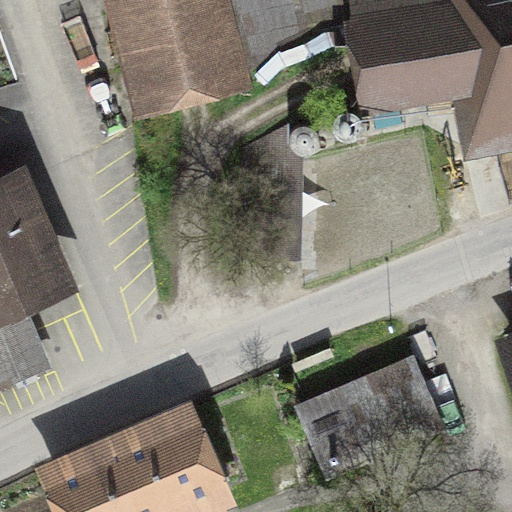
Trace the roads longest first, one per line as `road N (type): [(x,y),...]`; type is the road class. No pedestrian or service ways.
road 1 (residential): [(0,457),(511,239)]
road 2 (track): [(211,362),(194,122)]
road 3 (track): [(201,188),(245,129),(342,78)]
